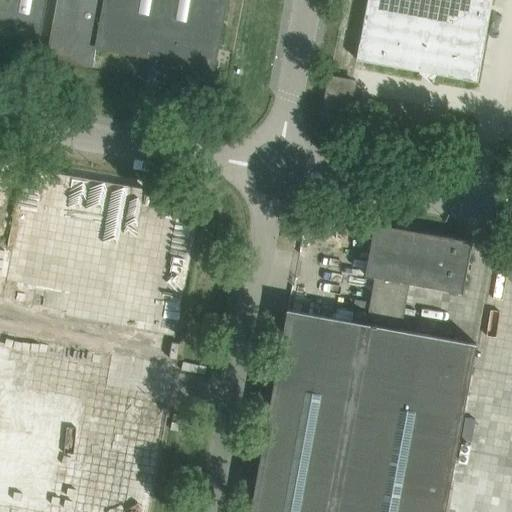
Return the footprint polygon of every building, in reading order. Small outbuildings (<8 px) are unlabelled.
[(45,0),(0,0),(0,30),(20,34),(18,45),(29,47),(31,36),(39,37),(45,0)] [(56,0),(46,59),(92,68),(96,48),(148,57),(160,59),(214,69),(226,0),(56,0)] [(369,0),(358,59),(476,80),(491,0),(369,0)] [(323,113),(348,118),(354,82),(330,77),(328,89),(323,113)] [(366,324),(298,312),(288,310),(281,343),(257,479),(254,495),(250,511),(446,511),(478,345),(401,331),(410,284),(463,294),(472,243),(473,241),(421,232),(411,230),(375,224),(365,276),(375,277),(366,324)] [(0,511),(148,511),(190,288),(0,253),(0,511)]
